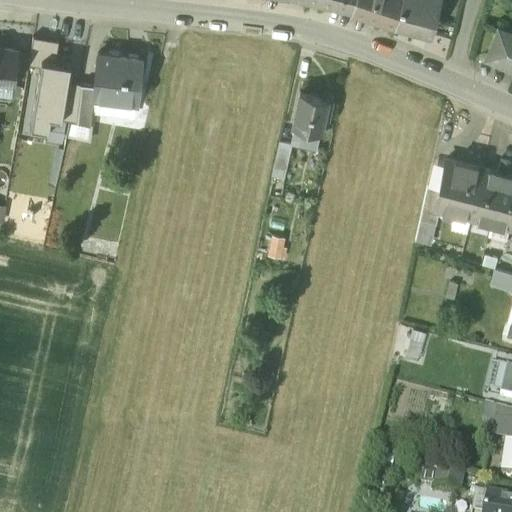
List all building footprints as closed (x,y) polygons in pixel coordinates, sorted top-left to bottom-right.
[(355,0),(334,0),(333,6),(353,11),(355,0)] [(355,0),(353,11),(395,26),(401,0),(355,0)] [(438,0),(401,0),(395,26),(415,31),(416,28),(428,31),(427,34),(430,35),(438,0)] [(511,34),(499,29),(486,60),(511,70),(511,34)] [(58,40),(34,36),(30,62),(42,64),(43,57),(55,59),(58,40)] [(17,50),(0,47),(0,82),(13,84),(15,71),(17,53),(17,50)] [(30,55),(17,53),(15,71),(27,73),(30,55)] [(142,60),(98,55),(95,83),(93,99),(137,103),(142,60)] [(42,64),(31,124),(49,127),(51,115),(60,117),(66,79),(70,61),(55,59),(43,57),(42,64)] [(66,79),(60,117),(76,120),(81,81),(66,79)] [(95,83),(81,81),(76,120),(76,122),(90,125),(93,99),(95,83)] [(13,84),(0,82),(0,94),(11,96),(13,84)] [(328,100),(300,94),(292,127),(294,128),(291,140),(314,139),(316,133),(320,134),(321,134),(328,100)] [(76,122),(71,122),(68,135),(88,139),(90,125),(76,122)] [(291,145),(279,142),(274,167),(286,169),(291,145)] [(483,169),(447,160),(439,190),(435,210),(471,219),(483,169)] [(286,169),(274,167),(272,175),(284,178),(286,169)] [(511,219),(511,175),(483,169),(471,219),(510,228),(511,219)] [(427,187),(419,221),(432,224),(435,210),(439,190),(427,187)] [(511,273),(495,268),(490,284),(511,290),(511,273)] [(465,302),(468,287),(451,282),(447,297),(465,302)] [(422,343),(424,335),(414,332),(411,340),(422,343)] [(511,370),(508,369),(501,398),(511,400),(511,370)] [(376,453),(402,459),(405,443),(379,437),(376,453)] [(511,440),(505,440),(501,471),(511,472),(511,440)] [(463,473),(438,467),(434,487),(458,492),(463,473)] [(511,511),(511,498),(486,495),(485,502),(473,500),(471,511),(511,511)]
